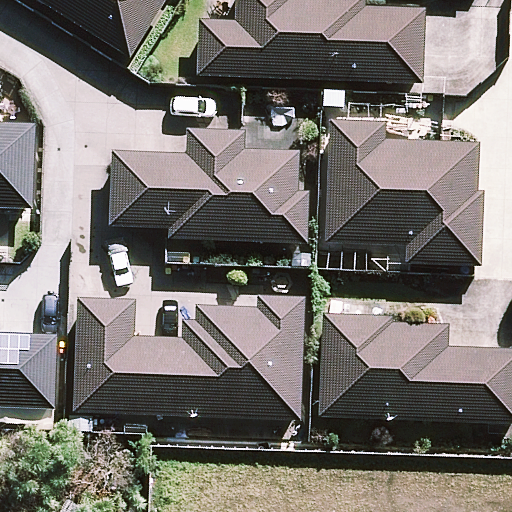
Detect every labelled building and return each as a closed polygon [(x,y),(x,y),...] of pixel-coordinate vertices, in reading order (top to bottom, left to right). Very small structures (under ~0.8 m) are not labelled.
[(19,0),(133,70),(176,3),(171,0),(19,0)] [(200,85),(425,94),(427,21),(368,19),(368,6),(299,3),(299,0),(238,0),(237,32),(202,31),(200,85)] [(0,216),(37,218),(40,133),(2,131),(3,83),(0,82),(0,216)] [(409,271),(484,273),(486,202),(480,202),(482,151),(448,150),(388,148),(389,131),(333,129),(330,252),(410,254),(409,271)] [(172,246),(311,251),(312,201),(302,201),(304,160),(248,158),(248,140),(191,138),(190,162),(116,159),(113,235),(173,237),(172,246)] [(79,421),(305,428),(309,306),(263,305),(263,315),(200,313),(200,329),(187,328),(187,346),(141,345),(142,308),(82,307),(79,421)] [(398,325),(327,323),(324,426),(511,432),(511,356),(450,355),(451,333),(398,331),(398,325)] [(0,414),(58,417),(61,343),(0,341),(0,414)]
